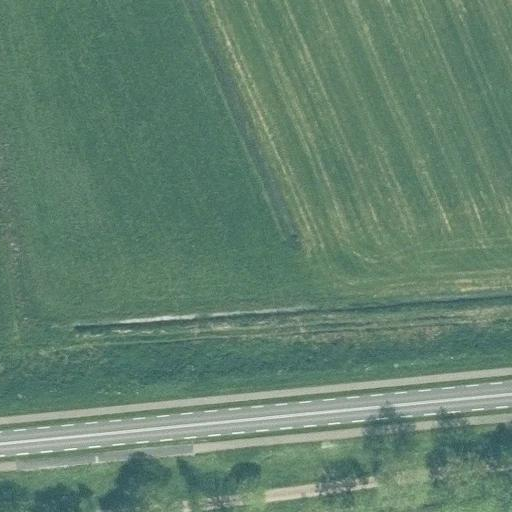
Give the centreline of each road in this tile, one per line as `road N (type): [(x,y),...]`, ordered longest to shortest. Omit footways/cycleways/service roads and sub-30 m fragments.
road 1 (primary): [(0,442),(511,392)]
road 2 (unclassified): [(511,463),(121,511)]
